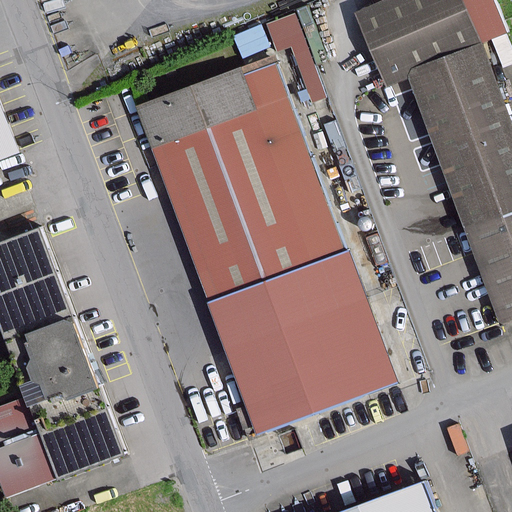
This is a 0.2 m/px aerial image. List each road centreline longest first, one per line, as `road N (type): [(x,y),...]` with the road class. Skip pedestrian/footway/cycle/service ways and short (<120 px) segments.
road 1 (unclassified): [(20,0),(207,507)]
road 2 (unclassified): [(511,378),(207,507)]
